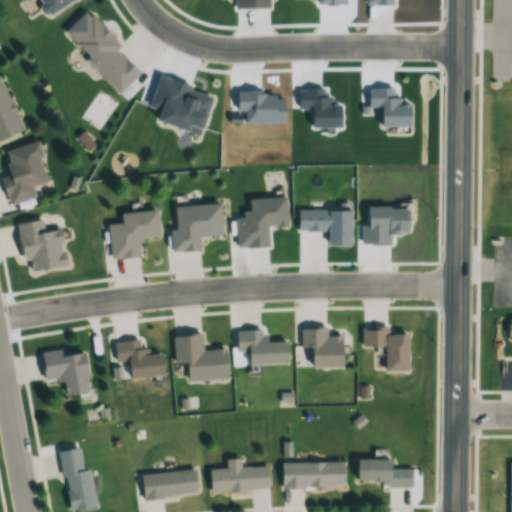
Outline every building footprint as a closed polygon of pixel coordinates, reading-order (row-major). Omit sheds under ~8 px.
[(0,137),(21,127),(0,81),(0,137)] [(2,149),(9,176),(0,179),(7,203),(33,196),(30,186),(46,181),(35,141),(2,149)] [(175,230),(169,230),(170,251),(198,250),(197,235),(221,234),(219,204),(174,206),(175,230)] [(139,256),(137,237),(158,235),(156,210),(119,212),(120,223),(107,224),(109,258),(139,256)] [(16,223),(23,271),(65,265),(59,228),(43,230),(41,219),(16,223)] [(511,347),(500,347),(500,321),(511,321),(511,347)] [(340,335),(325,335),(325,327),(301,327),(301,346),(309,346),(309,366),(341,366),(340,335)] [(287,361),(286,341),(264,342),(263,329),(235,330),(236,350),(245,350),(246,363),(287,361)] [(401,338),(401,377),(378,377),(378,348),(354,348),(354,330),(383,330),(383,338),(401,338)] [(226,377),(224,348),(202,349),(201,334),(172,335),(173,363),(185,362),(186,379),(226,377)] [(159,350),(139,352),(138,340),(114,342),(115,361),(126,360),(127,378),(161,375),(159,350)] [(63,394),(87,391),(82,352),(60,354),(60,349),(39,352),(42,380),(61,378),(63,394)] [(67,511),(94,508),(88,468),(82,469),(78,447),(57,450),(67,511)] [(239,467),(239,458),(225,458),(226,468),(208,469),(209,492),(268,489),(267,466),(239,467)] [(280,461),(280,487),(342,487),(342,461),(280,461)] [(383,465),(383,472),(404,473),(403,493),(381,492),(381,486),(350,486),(351,464),(383,465)] [(502,511),(503,465),(511,465),(511,511),(502,511)] [(139,474),(141,498),(196,494),(194,469),(139,474)]
